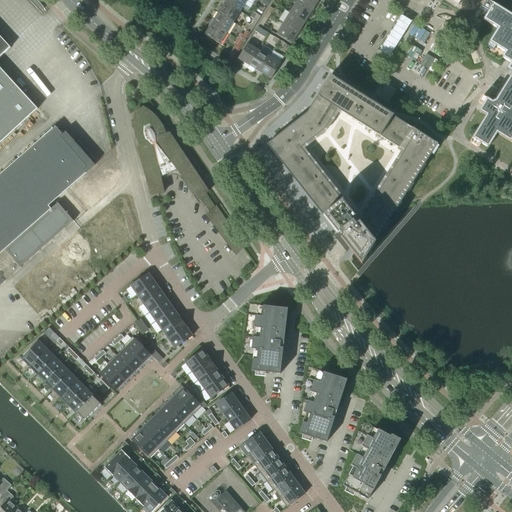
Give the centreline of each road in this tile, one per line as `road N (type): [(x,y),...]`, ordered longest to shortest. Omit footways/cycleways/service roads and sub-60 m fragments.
road 1 (secondary): [(436,420),(337,317),(288,252)]
road 2 (residential): [(155,254),(115,89),(135,55)]
road 3 (unclassified): [(218,144),(289,92),(339,12)]
road 4 (secondary): [(288,252),(218,144)]
road 5 (secondary): [(218,144),(135,55)]
road 6 (residential): [(155,254),(63,332)]
